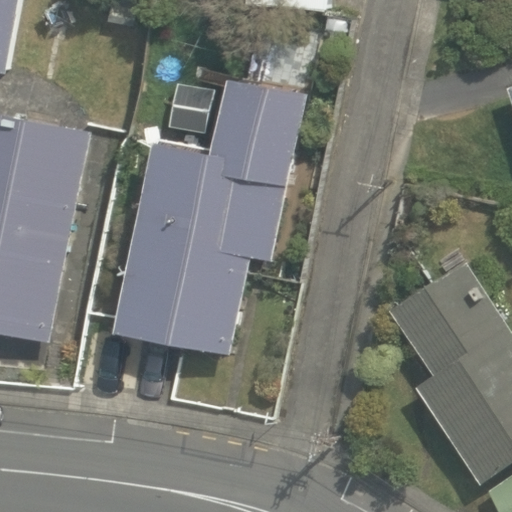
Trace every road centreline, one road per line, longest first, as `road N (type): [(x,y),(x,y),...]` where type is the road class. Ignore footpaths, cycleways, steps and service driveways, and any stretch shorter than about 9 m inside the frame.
road 1 (residential): [(296,511),(393,0)]
road 2 (tertiary): [(0,471),(205,498),(251,511)]
